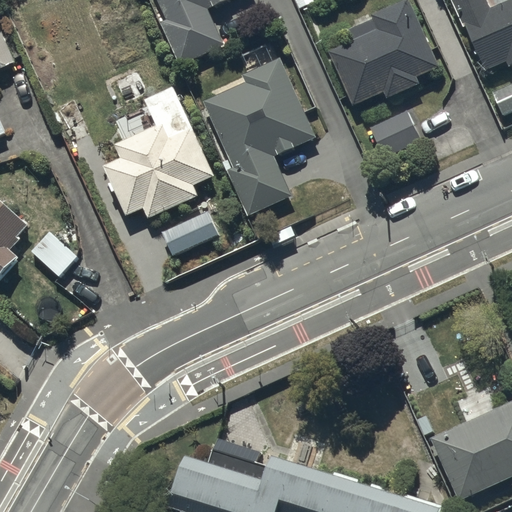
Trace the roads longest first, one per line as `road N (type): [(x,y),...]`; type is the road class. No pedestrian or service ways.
road 1 (residential): [(390,245),(132,369),(91,413),(31,511)]
road 2 (residential): [(276,0),(390,245)]
road 3 (residential): [(511,191),(390,245)]
